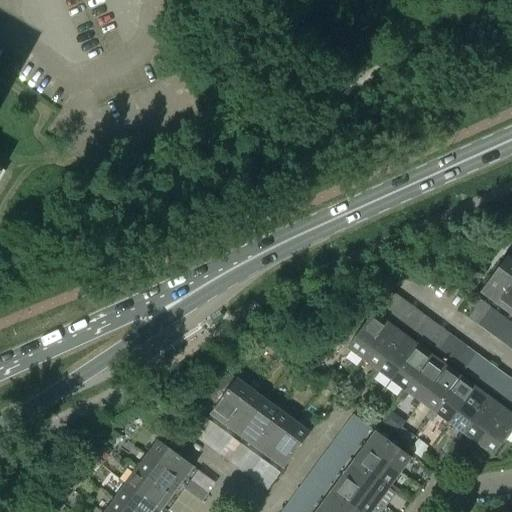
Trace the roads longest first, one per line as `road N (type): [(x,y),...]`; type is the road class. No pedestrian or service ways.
road 1 (secondary): [(0,428),(280,245)]
road 2 (secondary): [(280,245),(0,368)]
road 3 (secondary): [(280,245),(511,140)]
road 4 (residential): [(262,511),(341,410)]
